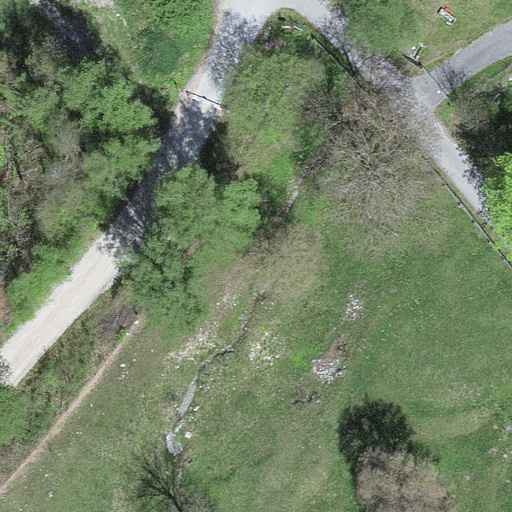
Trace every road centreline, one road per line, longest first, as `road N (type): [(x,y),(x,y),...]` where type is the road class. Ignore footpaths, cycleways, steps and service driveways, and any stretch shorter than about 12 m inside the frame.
road 1 (track): [(248,0),(152,198),(0,372)]
road 2 (unclassified): [(315,0),(511,252)]
